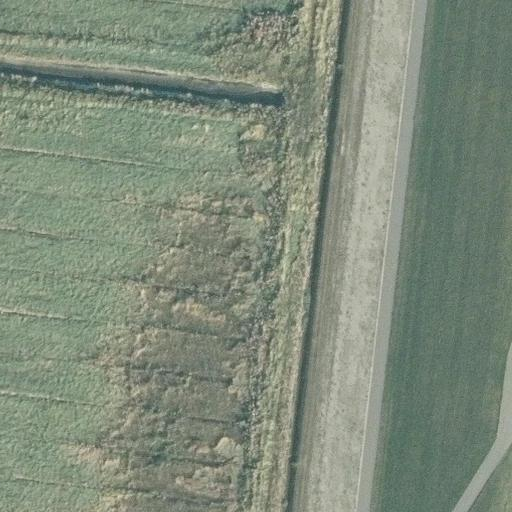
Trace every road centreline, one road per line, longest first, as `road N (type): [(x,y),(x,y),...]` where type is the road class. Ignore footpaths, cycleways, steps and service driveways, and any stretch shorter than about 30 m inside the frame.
road 1 (track): [(421,0),(363,511)]
road 2 (track): [(511,384),(502,439),(458,511)]
